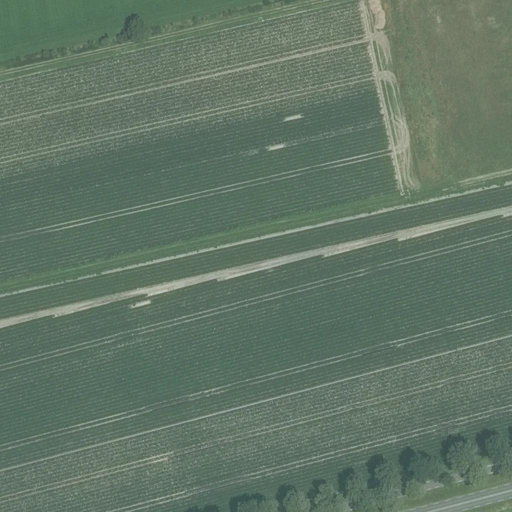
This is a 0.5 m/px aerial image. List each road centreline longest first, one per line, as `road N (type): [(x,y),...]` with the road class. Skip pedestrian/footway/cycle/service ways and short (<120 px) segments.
road 1 (track): [(0,285),(511,168)]
road 2 (track): [(0,72),(314,0)]
road 3 (unclassified): [(327,511),(511,463)]
